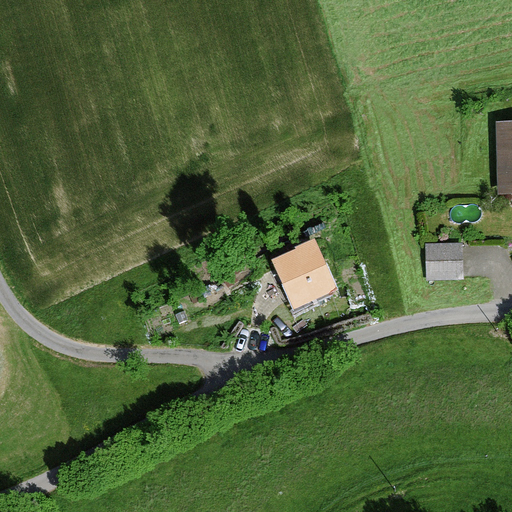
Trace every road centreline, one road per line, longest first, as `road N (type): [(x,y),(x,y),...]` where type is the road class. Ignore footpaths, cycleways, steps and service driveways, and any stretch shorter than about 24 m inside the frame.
road 1 (unclassified): [(0,503),(258,370),(418,321),(511,311)]
road 2 (track): [(258,370),(55,341),(33,328),(0,285)]
